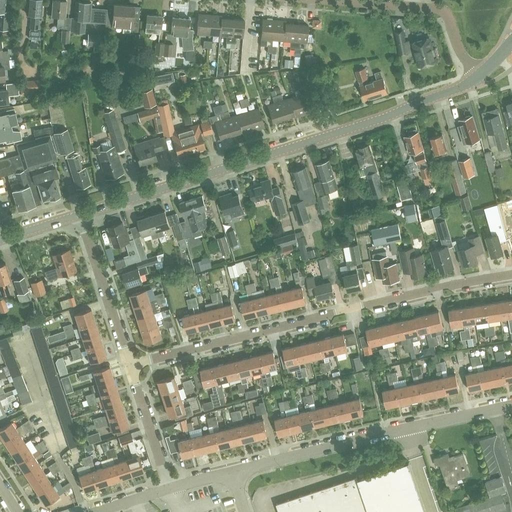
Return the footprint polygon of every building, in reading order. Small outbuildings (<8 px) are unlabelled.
[(0,0),(0,29),(9,30),(10,11),(5,10),(5,0),(0,0)] [(41,15),(42,0),(27,0),(27,14),(31,14),(29,28),(30,28),(30,30),(29,38),(39,39),(40,31),(34,30),(35,29),(41,29),(41,22),(39,22),(40,15),(41,15)] [(65,16),(66,0),(63,0),(52,0),(51,15),(53,15),(53,17),(57,18),(57,28),(64,28),(65,17),(65,16)] [(76,1),(75,17),(71,17),(70,31),(85,33),(86,20),(97,21),(98,9),(91,8),(91,2),(76,1)] [(122,28),(124,5),(114,4),(113,13),(107,13),(106,26),(122,28)] [(138,32),(139,17),(133,16),(134,6),(124,5),(122,28),(131,28),(131,31),(138,32)] [(197,34),(208,35),(210,15),(198,14),(197,34)] [(160,34),(161,27),(162,16),(147,15),(146,26),(145,32),(160,34)] [(222,16),(210,15),(208,35),(220,36),(222,18),(222,16)] [(182,50),(194,49),(192,38),(193,29),(189,29),(190,19),(173,17),(172,28),(171,35),(181,36),(182,50)] [(230,48),(233,19),(222,18),(220,36),(226,36),(225,48),(230,48)] [(244,20),(233,19),(230,48),(235,49),(236,37),(243,38),(244,20)] [(271,53),(272,46),(272,40),(274,20),(262,19),(261,39),(267,40),(266,45),(267,45),(267,53),(271,53)] [(284,41),(286,23),(286,21),(274,20),(272,40),(281,41),(284,41)] [(297,24),(286,23),(284,41),(290,41),(290,48),(295,48),(297,24)] [(299,49),(300,42),(307,43),(308,25),(297,24),(295,48),(299,49)] [(406,41),(404,29),(395,31),(400,55),(408,54),(408,52),(412,52),(409,40),(406,41)] [(69,43),(70,30),(62,30),(61,43),(62,43),(62,48),(68,49),(69,43)] [(12,33),(12,35),(13,41),(22,40),(21,33),(12,33)] [(93,52),(99,51),(103,51),(105,35),(88,33),(87,45),(93,46),(93,52)] [(432,49),(429,38),(413,43),(420,66),(436,62),(435,58),(438,57),(435,48),(432,49)] [(0,60),(9,59),(9,60),(15,59),(14,51),(8,51),(2,51),(1,41),(0,40),(0,60)] [(163,60),(164,43),(156,43),(154,54),(155,54),(154,59),(163,60)] [(172,56),(173,44),(164,43),(163,60),(171,61),(172,56)] [(324,60),(323,57),(321,57),(321,59),(321,58),(322,61),(320,61),(321,67),(319,67),(321,79),(320,80),(323,96),(331,94),(323,60),(324,60)] [(10,68),(9,60),(9,59),(0,60),(0,80),(5,80),(4,69),(10,68)] [(80,74),(87,72),(85,65),(79,67),(80,74)] [(369,82),(367,79),(369,78),(365,68),(355,71),(359,81),(365,100),(388,93),(381,71),(375,73),(377,80),(369,82)] [(172,72),(153,76),(155,85),(174,81),(172,72)] [(21,94),(41,93),(39,79),(20,81),(21,94)] [(0,103),(8,102),(7,96),(19,95),(18,83),(6,84),(6,89),(0,90),(0,103)] [(156,104),(153,91),(151,84),(144,86),(145,90),(139,92),(142,103),(143,102),(144,108),(156,104)] [(284,118),(276,95),(275,90),(270,92),(272,97),(274,103),(267,105),(273,122),(284,118)] [(301,95),(307,114),(317,110),(311,91),(304,94),(301,95)] [(137,96),(129,93),(127,100),(134,102),(137,96)] [(295,115),(289,98),(283,100),(281,94),(276,95),(284,118),(295,115)] [(301,95),(289,98),(295,115),(295,117),(307,114),(301,95)] [(241,107),(250,104),(247,98),(239,100),(241,107)] [(160,116),(163,131),(164,136),(175,134),(169,103),(157,105),(159,116),(160,116)] [(231,135),(223,112),(221,105),(221,104),(212,107),(215,115),(219,114),(221,120),(214,122),(220,139),(231,135)] [(160,116),(159,116),(157,107),(135,113),(123,117),(125,124),(139,119),(140,122),(155,117),(155,120),(158,132),(163,131),(160,116)] [(0,127),(19,124),(15,108),(3,111),(3,114),(0,114),(0,127)] [(248,112),(254,131),(265,127),(259,108),(248,112)] [(488,134),(494,133),(498,150),(508,147),(504,130),(498,108),(482,113),(488,134)] [(100,145),(93,148),(94,153),(97,152),(106,179),(123,173),(116,152),(126,149),(113,109),(103,112),(114,147),(102,151),(100,145)] [(242,132),(237,115),(230,117),(228,111),(223,112),(231,135),(242,132)] [(56,125),(54,112),(38,115),(39,120),(46,119),(48,127),(56,125)] [(243,134),(254,131),(248,112),(237,115),(242,132),(243,134)] [(463,125),(459,126),(465,144),(481,139),(479,132),(474,116),(472,117),(470,116),(468,116),(467,118),(461,120),(463,125)] [(204,135),(212,133),(209,121),(200,123),(204,135)] [(11,140),(21,138),(20,131),(20,130),(19,124),(0,127),(0,140),(4,139),(5,143),(11,141),(11,140)] [(192,152),(205,148),(198,125),(184,129),(185,132),(186,132),(192,152)] [(50,134),(53,133),(52,127),(33,131),(34,134),(35,138),(50,135),(50,134)] [(53,133),(54,135),(59,153),(60,154),(74,150),(67,129),(53,133)] [(178,156),(192,152),(186,132),(185,132),(172,136),(178,156)] [(423,154),(421,150),(424,149),(419,132),(406,136),(411,153),(415,152),(416,156),(415,156),(418,163),(414,164),(414,163),(406,165),(409,174),(416,171),(417,170),(420,169),(423,178),(426,178),(427,181),(434,179),(433,175),(432,176),(429,166),(427,161),(428,161),(426,153),(423,154)] [(449,154),(448,150),(443,134),(430,138),(435,154),(442,152),(443,156),(449,154)] [(33,170),(43,202),(44,202),(44,201),(51,199),(52,200),(59,198),(59,196),(60,196),(55,177),(59,176),(56,166),(55,166),(54,162),(58,161),(50,135),(35,138),(35,139),(19,143),(22,153),(21,154),(25,169),(26,172),(28,172),(33,170)] [(140,165),(156,160),(154,151),(162,149),(159,137),(134,145),(140,165)] [(368,145),(366,144),(362,145),(361,147),(360,147),(361,148),(356,150),(361,165),(365,164),(375,198),(384,195),(374,161),(369,144),(368,145)] [(495,168),(491,151),(485,153),(489,172),(495,170),(497,177),(505,175),(503,166),(495,168)] [(0,176),(7,174),(25,169),(21,154),(19,154),(0,159),(0,176)] [(86,166),(82,167),(78,154),(66,157),(76,189),(91,184),(86,166)] [(339,187),(335,176),(330,159),(316,164),(322,180),(324,188),(328,187),(329,190),(339,187)] [(456,195),(466,192),(461,173),(457,159),(447,163),(451,176),(456,195)] [(459,162),(464,177),(475,174),(470,159),(459,162)] [(301,200),(292,203),(299,224),(311,220),(306,206),(317,202),(314,195),(311,184),(306,167),(292,172),(298,188),(298,189),(301,188),(304,197),(302,197),(303,199),(301,200)] [(41,203),(43,202),(33,170),(28,172),(26,172),(25,169),(7,174),(18,210),(35,204),(35,206),(42,204),(41,203)] [(398,180),(396,180),(402,200),(413,197),(407,177),(403,179),(398,180)] [(256,188),(250,190),(253,201),(260,199),(272,195),(273,200),(271,200),(276,215),(286,212),(282,199),(279,188),(274,189),(271,181),(263,183),(264,185),(256,188)] [(342,193),(328,196),(329,203),(344,200),(342,193)] [(229,194),(220,197),(226,214),(231,213),(232,218),(244,214),(238,195),(230,198),(229,194)] [(326,194),(317,197),(320,209),(321,209),(323,215),(328,214),(326,207),(330,206),(326,194)] [(463,210),(472,208),(469,195),(459,197),(463,210)] [(203,196),(192,199),(201,229),(210,226),(205,210),(207,209),(203,196)] [(186,220),(180,222),(185,238),(193,236),(193,237),(203,234),(201,229),(192,199),(180,203),(185,217),(184,217),(186,220)] [(431,208),(430,208),(430,209),(433,218),(434,218),(443,215),(440,205),(431,208)] [(165,211),(152,215),(160,237),(165,235),(163,229),(170,227),(165,211)] [(145,215),(138,217),(138,219),(143,235),(151,233),(153,239),(160,237),(152,215),(146,217),(145,215)] [(443,215),(434,218),(436,222),(441,239),(451,236),(450,236),(446,219),(444,215),(443,215)] [(123,223),(109,227),(115,246),(126,243),(130,255),(124,256),(114,260),(117,267),(127,264),(136,261),(141,260),(134,239),(130,240),(128,234),(127,234),(123,223)] [(179,223),(173,225),(178,240),(179,240),(181,246),(187,244),(185,238),(184,238),(179,223)] [(399,224),(372,229),(375,245),(389,242),(396,240),(402,239),(399,224)] [(234,229),(226,232),(231,246),(239,243),(234,229)] [(493,256),(504,253),(497,229),(493,230),(494,235),(487,237),(493,256)] [(346,230),(342,236),(351,243),(355,237),(346,230)] [(297,242),(298,242),(295,233),(295,232),(274,238),(276,248),(281,247),(286,245),(297,242)] [(226,235),(217,238),(223,255),(231,252),(226,235)] [(140,236),(134,238),(141,257),(142,260),(148,258),(147,255),(140,236)] [(464,264),(479,260),(476,250),(483,248),(480,236),(470,239),(472,246),(460,249),(464,264)] [(305,244),(297,246),(301,262),(309,260),(309,258),(316,256),(314,249),(307,251),(305,244)] [(357,268),(356,264),(362,263),(358,244),(348,246),(344,247),(347,262),(349,274),(344,275),(349,292),(362,289),(360,279),(365,278),(363,267),(357,268)] [(443,248),(432,251),(436,266),(439,265),(441,271),(454,268),(448,248),(447,246),(443,248)] [(413,248),(400,251),(405,272),(411,271),(412,277),(426,274),(422,254),(415,256),(413,248)] [(56,268),(44,272),(47,280),(50,280),(54,278),(59,276),(76,271),(69,250),(52,255),(56,268)] [(400,280),(397,270),(402,269),(400,262),(396,263),(396,264),(389,265),(386,251),(373,254),(377,272),(383,270),(386,283),(400,280)] [(164,253),(145,259),(148,266),(155,263),(164,260),(164,253)] [(332,255),(325,257),(325,258),(326,263),(328,269),(335,267),(332,255)] [(203,260),(194,262),(195,265),(197,272),(205,269),(203,260)] [(5,263),(0,265),(0,289),(1,294),(9,291),(6,282),(11,280),(5,263)] [(236,264),(229,266),(232,278),(238,277),(239,276),(239,275),(236,266),(236,264)] [(138,268),(123,273),(128,287),(143,282),(141,275),(149,273),(147,266),(139,268),(138,268)] [(297,287),(290,289),(294,306),(307,303),(303,286),(302,286),(301,280),(298,272),(294,273),(296,282),(297,287)] [(314,276),(306,278),(310,295),(317,294),(319,299),(335,295),(331,281),(329,273),(323,274),(325,283),(317,285),(314,276)] [(24,277),(13,281),(18,294),(17,294),(20,304),(32,300),(29,291),(24,277)] [(275,277),(275,278),(277,286),(275,287),(277,292),(278,292),(282,309),(294,306),(290,289),(282,291),(281,285),(281,284),(279,277),(275,277)] [(42,279),(30,283),(35,297),(46,293),(42,279)] [(249,299),(242,301),(246,318),(258,315),(254,298),(253,293),(252,292),(250,284),(246,285),(249,299)] [(147,289),(131,295),(135,307),(151,301),(147,289)] [(220,291),(211,293),(213,302),(222,300),(220,291)] [(270,312),(282,309),(278,292),(277,292),(266,295),(270,312)] [(266,295),(254,298),(258,315),(270,312),(266,295)] [(68,298),(60,301),(62,309),(71,307),(76,305),(73,296),(68,298)] [(511,305),(511,300),(499,302),(502,319),(509,318),(511,332),(511,305)] [(151,301),(135,307),(139,319),(155,313),(151,301)] [(489,320),(502,319),(499,302),(487,303),(489,320)] [(232,303),(220,307),(224,324),(236,320),(232,303)] [(487,303),(474,305),(477,322),(489,320),(487,303)] [(474,305),(462,307),(465,324),(469,324),(477,322),(474,305)] [(220,307),(208,310),(212,327),(224,324),(220,307)] [(462,307),(450,309),(452,326),(464,324),(465,330),(460,331),(462,340),(460,340),(460,345),(461,348),(467,347),(466,339),(467,339),(466,330),(465,324),(462,307)] [(91,308),(75,314),(79,326),(95,320),(91,308)] [(200,312),(196,313),(200,330),(212,327),(208,310),(200,312)] [(440,311),(427,314),(432,331),(444,328),(440,311)] [(155,313),(139,319),(143,330),(159,325),(155,313)] [(170,313),(162,316),(163,319),(166,328),(168,327),(174,325),(171,316),(170,313)] [(195,313),(183,316),(187,333),(200,330),(196,313),(195,313)] [(427,314),(415,317),(420,334),(426,332),(428,338),(433,336),(432,331),(427,314)] [(415,317),(403,320),(411,351),(410,351),(412,359),(417,357),(415,350),(413,342),(420,340),(419,334),(420,334),(415,317)] [(95,320),(79,326),(82,338),(99,332),(95,320)] [(403,320),(391,323),(396,340),(401,338),(403,345),(404,344),(406,352),(410,351),(411,351),(403,320)] [(391,323),(380,326),(384,343),(396,340),(391,323)] [(159,325),(143,330),(147,343),(163,337),(159,325)] [(35,328),(31,330),(33,335),(43,332),(41,326),(35,328)] [(380,326),(367,329),(371,346),(384,343),(380,326)] [(470,330),(466,330),(467,339),(468,347),(474,346),(473,338),(471,338),(470,330)] [(43,332),(33,335),(35,340),(45,337),(43,332)] [(99,332),(82,338),(86,349),(102,344),(99,332)] [(345,333),(332,337),(336,353),(349,350),(348,345),(357,343),(354,332),(345,334),(345,333)] [(7,337),(0,340),(0,349),(1,352),(11,348),(7,337)] [(45,337),(35,340),(36,345),(47,342),(45,337)] [(332,337),(320,340),(324,357),(336,353),(332,337)] [(320,340),(308,343),(312,360),(324,357),(320,340)] [(47,342),(36,345),(38,350),(48,347),(47,342)] [(300,363),(312,360),(308,343),(296,346),(300,363)] [(102,344),(86,349),(88,354),(90,361),(93,361),(100,358),(106,356),(102,344)] [(285,354),(281,355),(284,368),(288,367),(289,372),(297,370),(299,378),(303,377),(304,377),(302,368),(301,368),(300,363),(296,346),(284,349),(285,354)] [(48,347),(38,350),(40,356),(50,352),(48,347)] [(11,348),(1,352),(2,353),(3,357),(13,353),(11,348)] [(511,380),(511,363),(509,364),(508,358),(506,358),(504,350),(500,351),(502,360),(501,360),(502,366),(503,365),(507,382),(511,380)] [(273,351),(261,354),(266,371),(265,371),(266,377),(267,377),(269,385),(273,384),(271,375),(270,370),(278,368),(276,359),(274,351),(273,351)] [(50,352),(40,356),(42,361),(52,357),(50,352)] [(13,353),(3,357),(5,362),(15,358),(13,353)] [(261,354),(249,357),(254,374),(265,371),(266,371),(261,354)] [(480,355),(476,356),(479,371),(483,387),(495,384),(491,368),(483,370),(482,364),(480,355)] [(52,357),(42,361),(43,366),(53,363),(52,357)] [(57,358),(55,362),(56,366),(64,363),(62,357),(57,358)] [(249,357),(237,360),(242,377),(254,374),(249,357)] [(15,358),(5,362),(7,368),(17,364),(15,358)] [(237,360),(225,363),(230,380),(242,377),(237,360)] [(53,363),(43,366),(45,371),(55,368),(53,363)] [(225,363),(213,366),(218,383),(222,382),(230,380),(225,363)] [(17,364),(7,368),(9,373),(20,369),(17,364)] [(88,373),(79,376),(80,381),(89,378),(95,376),(97,383),(113,378),(109,365),(93,371),(94,371),(88,373)] [(502,366),(491,368),(495,384),(507,382),(503,365),(502,366)] [(164,379),(159,381),(163,393),(179,388),(184,386),(183,382),(178,384),(175,377),(177,376),(174,366),(161,370),(164,379)] [(213,366),(201,369),(201,371),(205,385),(205,386),(213,384),(214,390),(215,392),(216,399),(212,400),(214,407),(223,405),(221,397),(219,389),(218,383),(213,366)] [(55,368),(45,371),(47,376),(57,373),(55,368)] [(20,369),(9,373),(12,378),(22,374),(20,369)] [(474,372),(467,373),(470,390),(483,387),(479,371),(474,372)] [(57,373),(47,376),(48,381),(58,378),(57,373)] [(448,375),(444,376),(448,393),(460,390),(456,373),(448,375)] [(22,374),(12,378),(14,384),(24,379),(22,374)] [(437,378),(432,379),(436,396),(448,393),(444,376),(437,378)] [(58,378),(48,381),(50,387),(60,383),(58,378)] [(113,378),(97,383),(101,395),(117,390),(113,378)] [(24,379),(14,384),(15,386),(15,387),(16,389),(26,385),(24,379)] [(424,381),(420,382),(424,399),(436,396),(432,379),(424,381)] [(415,383),(408,384),(412,401),(424,399),(420,382),(415,383)] [(60,383),(50,387),(52,392),(62,388),(60,383)] [(400,386),(396,387),(400,404),(412,401),(408,384),(407,385),(400,386)] [(26,385),(16,389),(18,393),(18,394),(28,390),(26,385)] [(0,386),(0,400),(14,394),(12,390),(5,393),(2,386),(0,386)] [(390,388),(383,390),(387,407),(400,404),(396,387),(390,388)] [(62,388),(52,392),(53,397),(63,394),(62,388)] [(179,388),(163,393),(166,405),(183,399),(179,388)] [(28,390),(18,394),(20,399),(30,395),(28,390)] [(95,397),(87,400),(88,405),(103,400),(105,407),(121,402),(117,390),(101,395),(95,397)] [(14,394),(0,400),(0,413),(4,412),(2,404),(16,399),(14,394)] [(63,394),(53,397),(55,402),(65,399),(63,394)] [(30,395),(20,399),(22,405),(32,401),(30,395)] [(310,404),(308,395),(303,396),(307,411),(299,413),(304,429),(316,426),(311,410),(310,404)] [(360,397),(348,400),(352,417),(365,414),(360,397)] [(65,399),(55,402),(57,407),(67,404),(65,399)] [(183,399),(166,405),(170,417),(178,414),(180,418),(194,413),(191,404),(185,406),(183,399)] [(348,400),(336,403),(340,420),(352,417),(348,400)] [(121,402),(105,407),(107,414),(109,419),(125,414),(121,402)] [(336,403),(324,406),(328,423),(340,420),(336,403)] [(67,404),(57,407),(58,412),(69,409),(67,404)] [(324,406),(311,410),(316,426),(328,423),(324,406)] [(69,409),(58,412),(60,418),(70,414),(69,409)] [(299,413),(287,416),(292,432),(304,429),(299,413)] [(70,414),(60,418),(62,423),(72,419),(70,414)] [(125,414),(109,419),(110,424),(113,431),(115,430),(117,429),(125,427),(126,426),(129,426),(125,414)] [(279,435),(292,432),(287,416),(275,419),(279,435)] [(72,419),(62,423),(64,428),(74,425),(72,419)] [(264,419),(252,423),(256,439),(268,436),(264,419)] [(28,420),(21,425),(23,429),(31,424),(28,420)] [(94,424),(89,426),(90,430),(96,428),(104,425),(103,421),(94,423),(94,424)] [(11,422),(0,428),(0,435),(4,442),(18,432),(16,428),(11,422)] [(252,423),(240,426),(244,442),(256,439),(252,423)] [(31,424),(23,429),(26,433),(34,428),(31,424)] [(74,425),(64,428),(65,433),(75,430),(74,425)] [(240,426),(228,429),(232,445),(244,442),(240,426)] [(220,430),(216,432),(220,448),(232,445),(228,429),(220,430)] [(75,430),(65,433),(67,438),(77,435),(75,430)] [(10,452),(25,442),(18,432),(4,442),(10,452)] [(99,432),(87,436),(89,444),(101,440),(99,432)] [(215,432),(204,435),(208,451),(220,448),(216,432),(215,432)] [(131,433),(118,437),(118,438),(121,446),(128,444),(134,442),(131,433)] [(77,435),(67,438),(69,443),(79,440),(77,435)] [(204,435),(192,438),(196,454),(208,451),(204,435)] [(171,441),(168,442),(168,443),(171,453),(181,450),(183,457),(196,454),(192,438),(191,438),(187,439),(180,441),(179,439),(171,441)] [(25,442),(11,452),(17,462),(32,453),(37,450),(34,446),(30,439),(25,442)] [(79,440),(69,443),(70,449),(71,448),(79,446),(80,445),(79,440)] [(117,440),(105,444),(106,449),(118,445),(117,440)] [(42,441),(34,446),(37,450),(44,445),(42,441)] [(132,457),(126,459),(132,475),(144,471),(138,455),(134,442),(128,444),(132,457)] [(44,445),(37,450),(39,454),(47,449),(44,445)] [(114,447),(110,449),(112,458),(114,463),(120,479),(132,475),(126,459),(119,462),(117,456),(114,447)] [(32,453),(17,462),(24,473),(39,463),(35,457),(39,454),(37,450),(32,453)] [(48,451),(43,455),(45,459),(51,455),(48,451)] [(470,475),(463,454),(450,458),(449,454),(434,458),(437,466),(441,464),(449,490),(460,486),(458,479),(470,475)] [(55,462),(48,467),(50,471),(58,466),(55,462)] [(424,511),(423,505),(409,462),(358,479),(358,477),(277,504),(279,511),(424,511)] [(39,463),(24,473),(31,483),(45,474),(39,463)] [(114,463),(103,467),(108,483),(120,479),(114,463)] [(58,466),(50,471),(53,475),(61,470),(58,466)] [(95,470),(91,471),(96,487),(108,483),(103,467),(95,470)] [(91,471),(79,475),(84,491),(96,487),(91,471)] [(45,474),(31,483),(38,494),(52,484),(45,474)] [(496,511),(506,509),(501,494),(506,492),(501,477),(486,482),(491,497),(455,509),(456,511),(496,511)] [(69,483),(61,487),(64,492),(72,487),(69,483)] [(52,484),(38,494),(45,504),(59,495),(52,484)]
